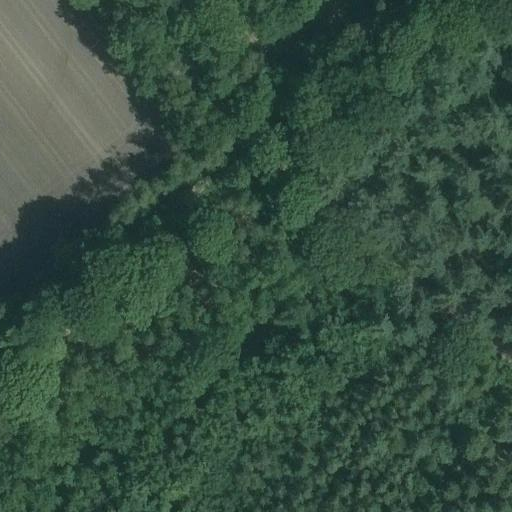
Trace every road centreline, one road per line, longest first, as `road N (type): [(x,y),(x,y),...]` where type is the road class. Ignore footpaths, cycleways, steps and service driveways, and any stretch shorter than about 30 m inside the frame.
road 1 (track): [(511,338),(414,260),(270,122)]
road 2 (track): [(0,331),(245,141)]
road 3 (track): [(270,122),(428,0)]
road 4 (track): [(132,0),(245,141)]
